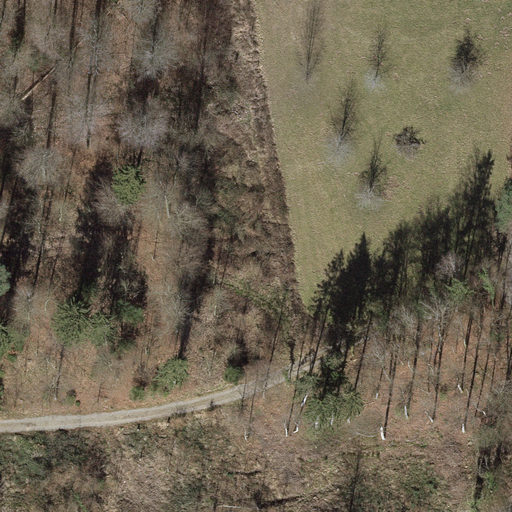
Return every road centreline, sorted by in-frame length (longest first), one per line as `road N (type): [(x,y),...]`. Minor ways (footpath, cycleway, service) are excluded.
road 1 (track): [(0,428),(97,425),(215,401),(486,277),(511,245)]
road 2 (track): [(248,0),(297,368)]
